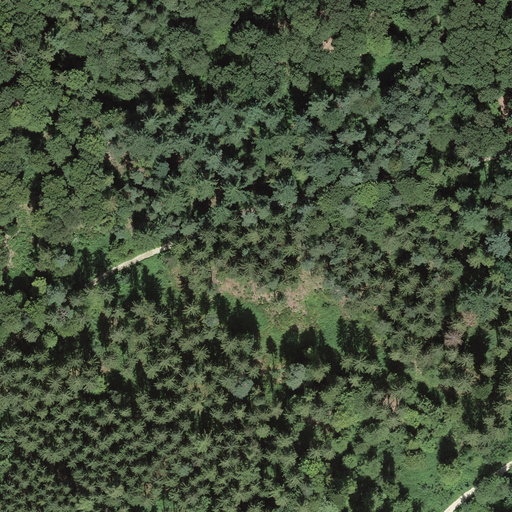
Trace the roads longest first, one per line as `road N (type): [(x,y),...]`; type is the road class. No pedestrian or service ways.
road 1 (track): [(511,152),(258,208),(104,277),(0,350)]
road 2 (track): [(102,511),(0,431)]
